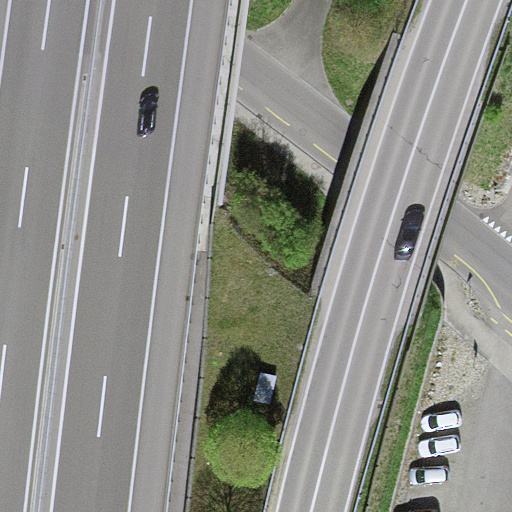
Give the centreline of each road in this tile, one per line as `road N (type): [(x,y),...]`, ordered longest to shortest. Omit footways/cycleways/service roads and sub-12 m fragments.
road 1 (trunk): [(466,0),(365,303),(311,511)]
road 2 (motorway): [(90,511),(153,0)]
road 3 (unclassified): [(151,0),(511,276)]
road 4 (motorway): [(49,0),(0,383)]
